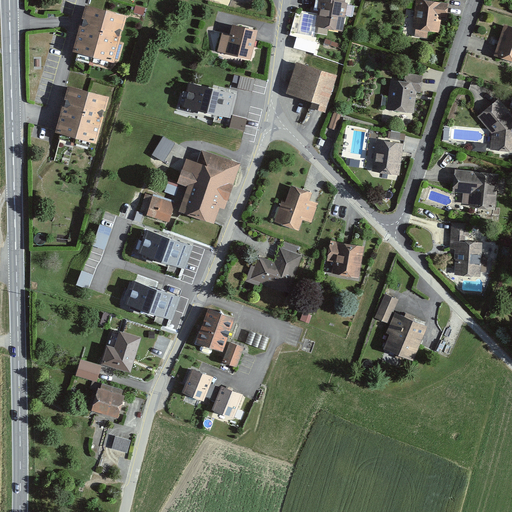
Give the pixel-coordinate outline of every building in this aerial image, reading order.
[(342,31),(346,0),(318,0),(315,27),(342,31)] [(415,0),(412,29),(415,29),(414,37),(427,38),(427,30),(438,31),(440,17),(447,17),(448,3),(441,3),(442,2),(426,0),(415,0)] [(128,18),(90,5),(76,50),(114,62),(128,18)] [(511,60),(511,24),(505,23),(494,54),(511,60)] [(234,24),(231,34),(222,32),(218,50),(252,58),(259,30),(234,24)] [(297,35),(294,46),(318,52),(321,41),(297,35)] [(328,105),(338,74),(297,60),(287,91),(328,105)] [(238,86),(253,90),(256,78),(242,74),(238,86)] [(421,81),(390,79),(387,110),(414,112),(415,92),(421,92),(421,81)] [(236,94),(189,82),(184,102),(230,115),(236,94)] [(88,92),(70,86),(56,131),(94,143),(108,98),(88,92)] [(491,150),(511,151),(511,115),(498,99),(477,116),(492,134),(491,150)] [(244,130),(248,118),(234,114),(230,126),(244,130)] [(401,175),(404,142),(375,139),(372,172),(401,175)] [(226,211),(241,164),(200,151),(198,157),(189,154),(179,183),(189,186),(185,198),(180,212),(216,224),(221,209),(226,211)] [(495,210),(498,174),(459,171),(457,193),(471,194),(470,208),(495,210)] [(313,192),(293,185),(286,203),(282,201),(274,222),(299,231),(303,219),(310,222),(317,203),(310,201),(313,192)] [(147,215),(170,223),(177,203),(154,195),(147,215)] [(99,223),(94,247),(105,249),(110,225),(99,223)] [(192,245),(147,228),(139,249),(184,266),(192,245)] [(481,242),(461,242),(461,234),(450,234),(449,248),(456,249),(455,276),(479,277),(481,242)] [(360,277),(364,245),(338,242),(337,247),(329,246),(327,261),(334,261),(332,274),(360,277)] [(288,291),(300,253),(279,246),(274,260),(258,255),(250,278),(288,291)] [(82,269),(78,283),(90,287),(94,272),(82,269)] [(179,297),(134,280),(127,300),(172,316),(179,297)] [(399,299),(385,293),(375,317),(389,323),(399,299)] [(236,315),(210,307),(199,340),(225,349),(236,315)] [(415,362),(429,326),(396,313),(388,331),(392,333),(385,350),(415,362)] [(132,373),(142,337),(121,331),(116,347),(108,344),(102,364),(132,373)] [(237,366),(245,346),(231,341),(223,361),(237,366)] [(100,366),(81,360),(77,373),(96,379),(100,366)] [(206,397),(217,400),(213,410),(234,418),(244,394),(222,385),(222,387),(211,383),(214,374),(192,367),(184,392),(205,399),(206,397)] [(92,410),(121,418),(128,395),(99,386),(92,410)] [(103,448),(128,454),(132,437),(107,432),(103,448)]
